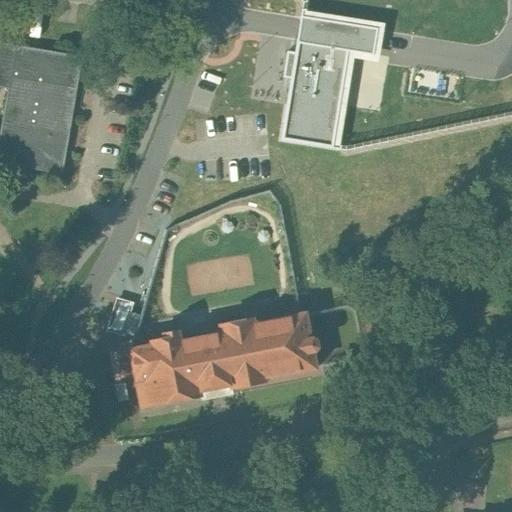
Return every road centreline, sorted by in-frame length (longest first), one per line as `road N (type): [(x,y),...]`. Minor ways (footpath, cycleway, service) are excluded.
road 1 (residential): [(511,416),(304,445),(0,466)]
road 2 (residential): [(0,412),(77,313),(130,225)]
road 3 (residential): [(70,0),(203,28),(210,0)]
